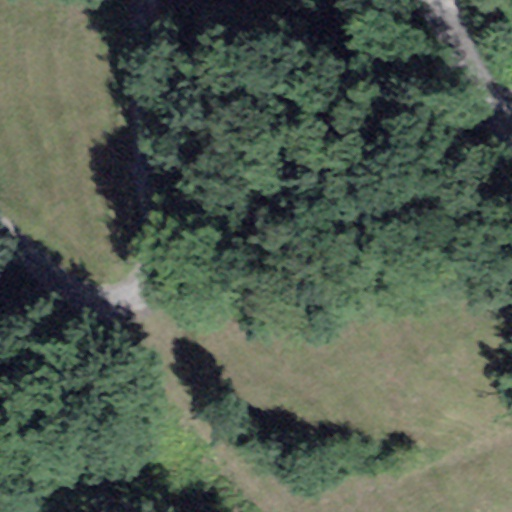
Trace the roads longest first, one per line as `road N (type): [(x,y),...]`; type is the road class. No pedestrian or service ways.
road 1 (track): [(141,0),(150,280),(118,305),(90,304),(0,228)]
road 2 (track): [(511,121),(483,87),(435,0)]
